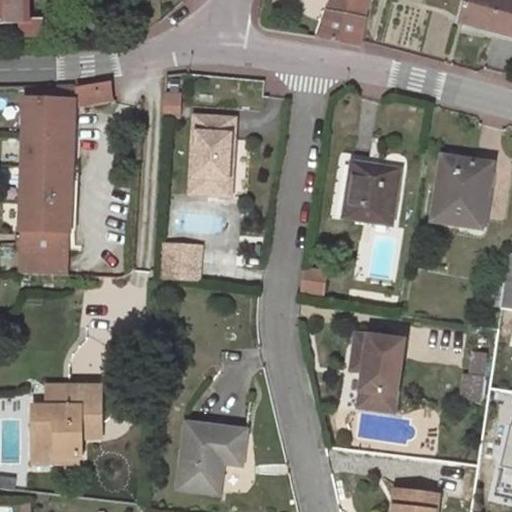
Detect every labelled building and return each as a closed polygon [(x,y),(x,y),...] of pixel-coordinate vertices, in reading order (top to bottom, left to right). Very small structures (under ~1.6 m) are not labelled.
[(0,0),(0,25),(22,25),(23,38),(40,37),(38,0),(0,0)] [(364,16),(368,0),(331,0),(328,13),(320,39),(359,46),(364,16)] [(511,36),(511,0),(465,0),(460,22),(511,36)] [(109,101),(109,81),(86,85),(76,87),(75,85),(59,85),(59,99),(24,99),(19,274),(67,276),(71,165),(64,164),(67,100),(75,100),(75,106),(109,101)] [(186,95),(165,93),(163,120),(183,124),(186,95)] [(191,194),(232,197),(236,120),(196,117),(191,194)] [(460,217),(484,222),(491,166),(445,158),(435,219),(459,223),(460,217)] [(344,218),(393,225),(402,169),(353,161),(344,218)] [(459,223),(483,227),(484,222),(460,217),(459,223)] [(164,244),(164,281),(205,281),(206,245),(164,244)] [(506,283),(502,306),(502,307),(511,308),(511,253),(506,283)] [(490,304),(502,306),(506,283),(494,281),(490,304)] [(360,406),(395,411),(403,342),(356,335),(352,371),(364,373),(360,406)] [(476,377),(474,400),(482,401),(488,356),(473,353),(470,376),(476,377)] [(476,377),(470,376),(466,376),(463,398),(474,400),(476,377)] [(81,427),(101,427),(101,386),(69,386),(68,406),(33,407),(33,451),(55,451),(54,456),(80,456),(80,439),(81,427)] [(224,464),(242,466),(247,432),(188,424),(179,490),(219,495),(224,464)] [(511,424),(510,424),(500,466),(511,468),(511,424)] [(80,439),(101,439),(101,427),(81,427),(80,439)] [(55,451),(33,451),(34,467),(80,467),(80,456),(54,456),(55,451)] [(436,511),(439,495),(395,489),(392,511),(436,511)]
